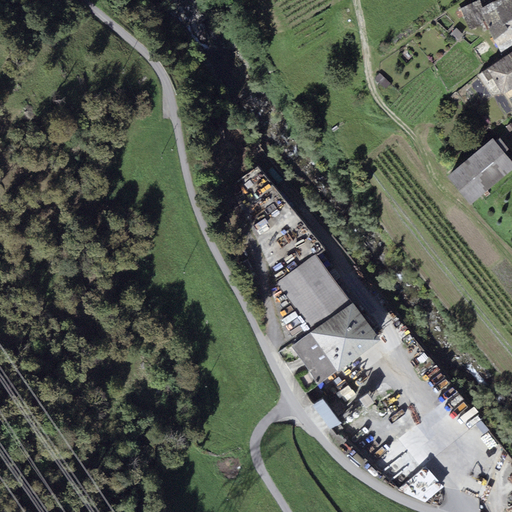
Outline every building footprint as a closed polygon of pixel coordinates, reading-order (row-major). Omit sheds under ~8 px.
[(489,5),(487,0),(481,0),(461,9),(471,29),(487,23),(481,8),(489,5)] [(511,0),(500,0),(489,5),(481,8),(487,23),(490,33),(511,20),(511,0)] [(511,20),(490,33),(502,51),(511,44),(511,20)] [(503,95),(511,89),(511,54),(479,75),(495,96),(503,95)] [(511,160),(495,138),(450,176),(471,205),(511,171),(511,160)] [(353,305),(316,255),(276,283),(314,334),(353,305)] [(292,347),(320,385),(337,371),(339,373),(381,340),(354,303),(353,305),(314,334),(292,347)] [(320,399),(311,405),(328,429),(337,422),(320,399)] [(425,466),(409,452),(381,473),(399,490),(425,466)] [(425,466),(399,490),(425,503),(444,487),(425,466)]
